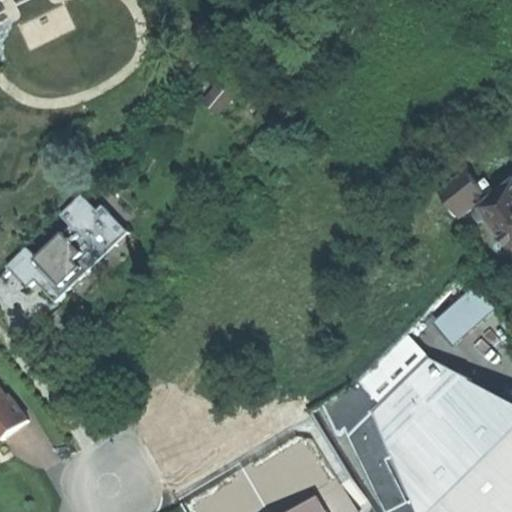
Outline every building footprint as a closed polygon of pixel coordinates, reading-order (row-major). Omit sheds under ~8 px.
[(479,208),(483,213),(492,206),(467,175),(440,197),(461,223),(479,208)] [(483,213),(511,249),(511,190),(492,206),(483,213)] [(30,248),(9,268),(30,289),(43,276),(52,285),(46,290),(59,303),(106,257),(95,246),(120,222),(104,206),(99,211),(84,195),(63,216),(73,226),(40,259),(30,248)] [(131,233),(120,222),(95,246),(106,257),(131,233)] [(477,289),(439,324),(456,343),(495,308),(477,289)] [(348,427),(351,436),(375,413),(431,358),(410,333),(361,381),(325,405),(340,436),(348,427)] [(431,358),(375,413),(419,499),(424,511),(511,511),(511,399),(474,381),(475,380),(431,358)] [(274,387),(287,413),(308,403),(295,377),(274,387)] [(0,434),(5,440),(16,431),(30,421),(11,396),(9,398),(0,385),(0,434)] [(391,511),(397,509),(419,499),(375,413),(351,436),(389,511),(391,511)] [(397,509),(398,511),(424,511),(419,499),(397,509)] [(328,511),(323,503),(306,511),(328,511)]
